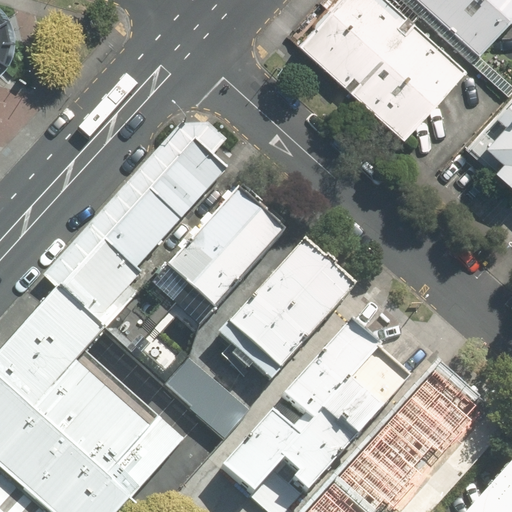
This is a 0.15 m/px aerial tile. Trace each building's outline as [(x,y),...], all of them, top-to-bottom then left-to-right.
[(344,0),(303,45),(406,139),(469,70),(392,0),(344,0)] [(511,0),(409,0),(468,54),(511,5),(511,0)] [(511,116),(485,145),(511,169),(511,116)] [(232,174),(194,140),(63,287),(101,320),(232,174)] [(282,234),(236,194),(168,270),(214,310),(282,234)] [(350,291),(300,247),(220,336),(270,380),(350,291)] [(101,320),(63,287),(0,357),(0,474),(42,511),(122,511),(177,450),(78,363),(105,333),(101,320)] [(285,511),(407,375),(348,323),(281,398),(307,421),(295,435),(268,412),(215,471),(261,511),(285,511)] [(258,410),(196,359),(167,394),(217,435),(222,429),(234,439),(258,410)] [(417,511),(478,444),(421,394),(351,473),(395,511),(417,511)] [(511,511),(511,468),(472,511),(511,511)] [(42,511),(0,474),(0,511),(42,511)] [(189,511),(172,496),(157,511),(189,511)]
